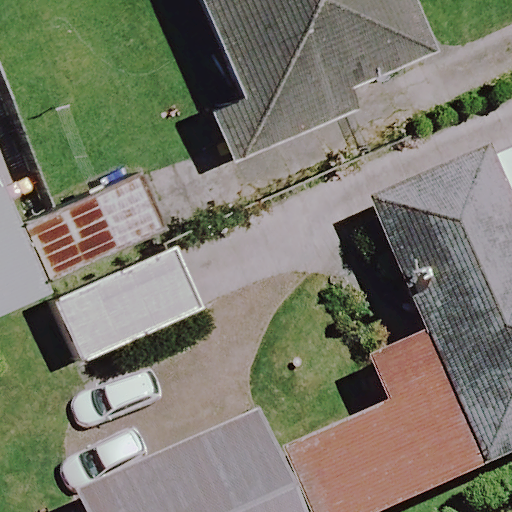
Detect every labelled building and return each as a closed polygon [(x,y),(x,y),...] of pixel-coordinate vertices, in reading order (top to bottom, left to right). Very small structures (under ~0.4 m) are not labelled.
[(413,69),(385,0),(167,0),(212,110),(185,121),(206,174),(343,118),(336,101),(413,69)] [(263,459),(284,511),(417,511),(511,470),(511,145),(358,214),(434,383),(263,459)] [(0,320),(29,307),(0,240),(0,320)] [(165,253),(40,316),(69,373),(194,311),(165,253)] [(284,511),(263,459),(251,431),(68,511),(284,511)]
